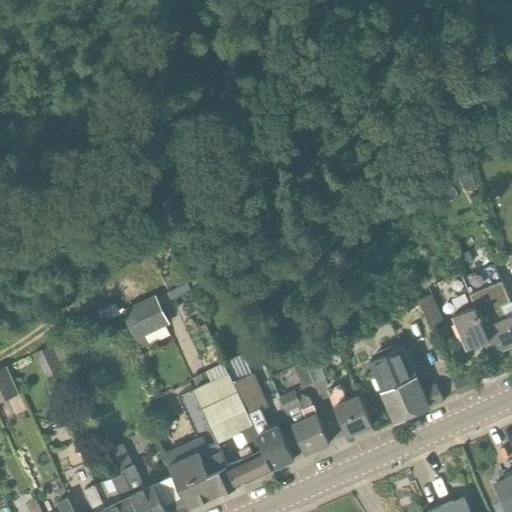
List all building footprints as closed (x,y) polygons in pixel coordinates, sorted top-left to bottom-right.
[(511,347),(511,314),(506,317),(501,306),(511,302),(495,264),(462,276),(475,307),(476,306),(496,354),(511,347)] [(217,272),(202,278),(208,292),(223,285),(217,272)] [(430,329),(444,324),(432,294),(418,299),(430,329)] [(155,296),(122,311),(136,340),(169,325),(155,296)] [(96,309),(102,322),(121,313),(115,300),(96,309)] [(488,358),(496,354),(476,306),(475,307),(453,316),(467,349),(482,343),(488,358)] [(34,354),(45,378),(74,365),(63,340),(34,354)] [(397,422),(429,407),(444,400),(438,385),(422,391),(403,345),(370,359),(378,377),(371,380),(376,391),(382,388),(397,422)] [(314,384),(325,379),(315,357),(304,361),(314,384)] [(304,388),(314,384),(304,361),(294,366),(304,388)] [(0,369),(0,402),(19,394),(7,367),(0,369)] [(295,458),(280,425),(270,429),(261,409),(269,406),(254,372),(233,382),(254,426),(263,446),(273,468),(295,458)] [(232,436),(245,430),(254,426),(233,382),(229,373),(194,389),(218,443),(232,436)] [(459,393),(476,386),(471,375),(455,382),(459,393)] [(372,425),(360,396),(347,401),(340,385),(328,390),(347,436),(372,425)] [(330,443),(314,405),(312,405),(309,397),(295,392),(294,390),(279,397),(291,424),(292,423),(305,454),(330,443)] [(163,425),(173,421),(168,410),(158,415),(163,425)] [(263,446),(255,450),(245,430),(232,436),(242,457),(227,463),(228,464),(237,485),(273,468),(263,446)] [(228,464),(227,463),(218,443),(209,447),(204,436),(165,454),(170,465),(174,475),(189,507),(237,485),(228,464)] [(178,511),(189,507),(174,475),(144,489),(133,465),(122,470),(123,472),(141,511),(178,511)] [(108,511),(141,511),(123,472),(95,485),(108,511)] [(511,511),(511,476),(496,483),(509,511),(511,511)] [(108,511),(95,485),(85,490),(94,511),(108,511)] [(470,511),(464,497),(442,507),(444,511),(470,511)] [(74,511),(68,498),(58,503),(62,511),(74,511)]
